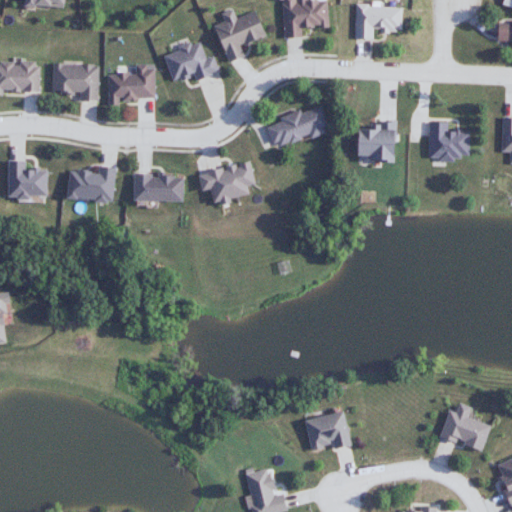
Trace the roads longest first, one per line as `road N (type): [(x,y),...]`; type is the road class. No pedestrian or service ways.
road 1 (residential): [(0,136),(218,140),(263,90),(299,73),(511,82)]
road 2 (residential): [(348,501),(424,477),(469,493),(481,511)]
